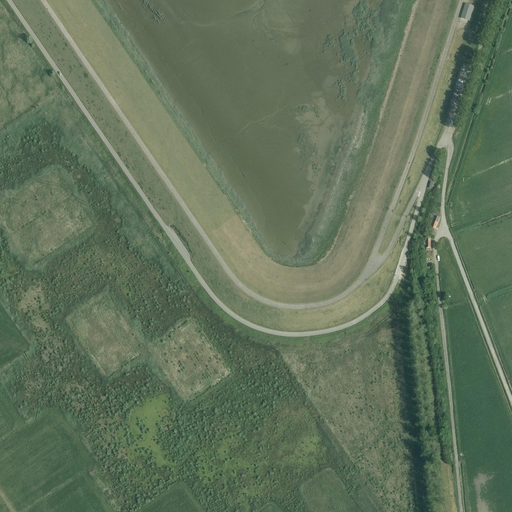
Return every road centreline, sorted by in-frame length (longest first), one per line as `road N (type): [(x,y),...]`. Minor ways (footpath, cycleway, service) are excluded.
road 1 (unclassified): [(8,0),(206,289),(249,325),(315,334),(381,304),(398,274),(428,170)]
road 2 (unclassified): [(40,0),(241,290),(268,305),(317,307),(343,297),(369,271)]
road 3 (unclassified): [(461,511),(434,253),(443,227)]
road 4 (unclassified): [(369,271),(463,0)]
road 5 (unclassified): [(443,227),(511,401)]
road 6 (unclassified): [(450,131),(496,0)]
